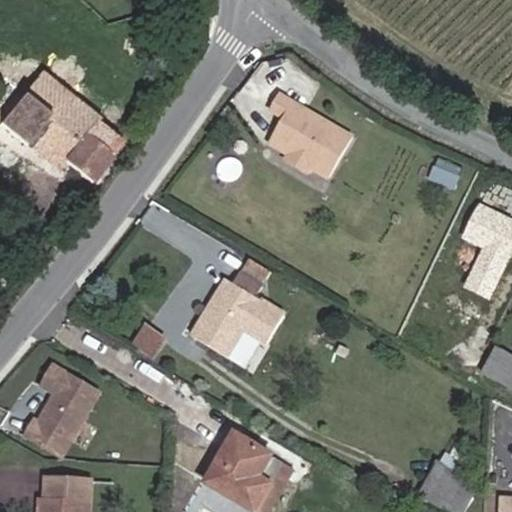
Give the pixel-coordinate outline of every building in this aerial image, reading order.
[(122,144),(98,125),(100,122),(29,66),(0,102),(0,140),(54,182),(68,164),(91,182),(122,144)] [(326,178),(350,136),(283,96),(274,112),(286,119),(276,136),(295,147),(289,157),(287,161),(307,173),(310,169),(326,178)] [(289,157),(295,147),(276,136),(271,145),(289,157)] [(0,154),(46,192),(54,182),(0,140),(0,154)] [(508,258),(511,250),(511,224),(478,208),(464,237),(508,258)] [(23,266),(32,275),(45,260),(46,259),(38,251),(23,266)] [(491,253),(476,288),(492,295),(507,260),(491,253)] [(240,274),(263,288),(271,274),(248,260),(240,274)] [(193,338),(227,359),(261,303),(255,300),(263,288),(240,274),(233,285),(227,282),(193,338)] [(165,340),(146,329),(136,346),(154,357),(165,340)] [(511,392),(511,356),(497,348),(482,375),(511,392)] [(102,391),(56,364),(43,387),(58,396),(56,401),(53,402),(39,424),(35,422),(26,437),(61,459),(102,391)] [(283,490),(293,471),(236,436),(217,467),(224,471),(214,489),(236,502),(237,499),(259,511),(276,486),(283,490)] [(444,511),(463,511),(477,486),(438,464),(418,498),(444,511)] [(90,511),(92,480),(47,477),(46,501),(42,500),(41,511),(90,511)] [(259,511),(269,511),(283,490),(276,486),(259,511)] [(511,511),(511,502),(503,502),(502,511),(511,511)]
